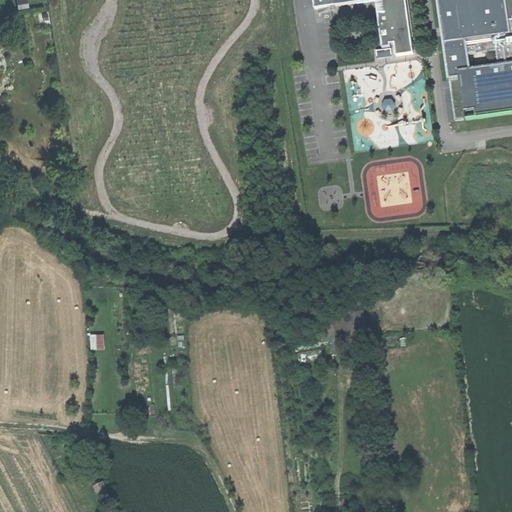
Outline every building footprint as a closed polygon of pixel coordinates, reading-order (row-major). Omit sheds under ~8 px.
[(17,2),(18,9),(29,8),(27,0),(17,2)] [(310,0),(312,9),(377,0),(380,0),(382,13),(375,14),(380,49),(388,48),(388,45),(392,44),(394,57),(411,54),(403,0),(310,0)] [(503,0),(436,0),(442,41),(464,38),(508,33),(506,21),(503,0)] [(511,0),(503,0),(506,21),(511,20),(511,0)] [(442,41),(447,77),(457,76),(457,70),(468,68),(464,38),(442,41)] [(511,110),(511,62),(468,68),(457,70),(457,76),(462,110),(473,108),(474,116),(511,110)] [(367,344),(363,309),(338,312),(342,347),(367,344)] [(94,334),(94,350),(108,349),(107,334),(94,334)] [(103,482),(94,488),(101,500),(110,495),(103,482)]
